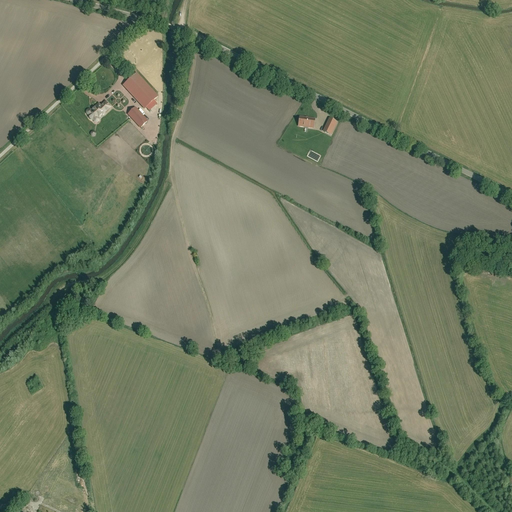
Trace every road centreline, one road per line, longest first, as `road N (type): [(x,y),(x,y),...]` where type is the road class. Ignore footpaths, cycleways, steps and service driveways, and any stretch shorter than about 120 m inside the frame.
road 1 (unclassified): [(511,195),(194,34),(138,17)]
road 2 (track): [(173,173),(222,358),(257,364)]
road 3 (unclassified): [(0,156),(128,36),(138,17)]
